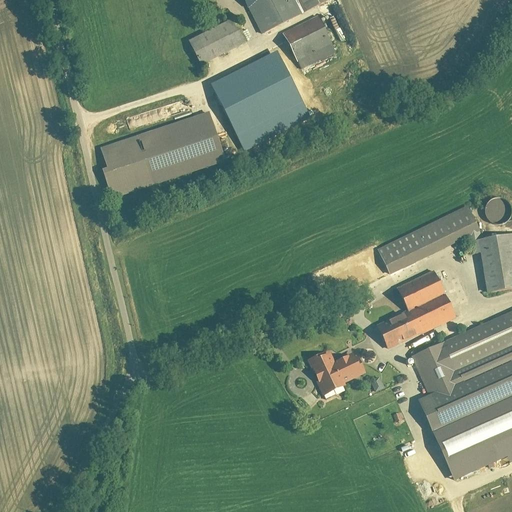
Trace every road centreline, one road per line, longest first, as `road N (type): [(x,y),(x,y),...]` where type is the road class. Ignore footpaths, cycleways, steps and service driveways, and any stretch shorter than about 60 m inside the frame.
road 1 (unclassified): [(51,0),(132,340),(115,408),(58,511)]
road 2 (track): [(125,378),(350,310),(384,363),(511,307)]
